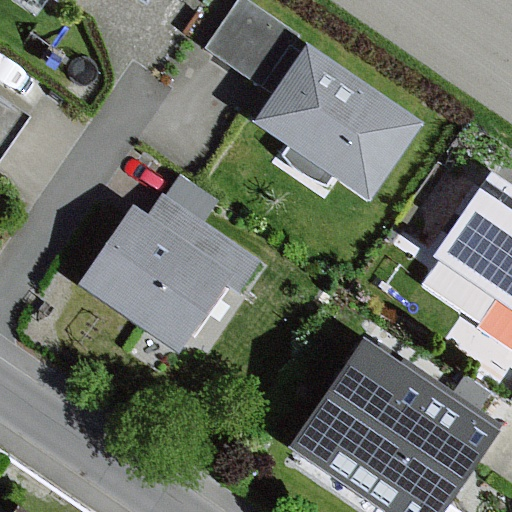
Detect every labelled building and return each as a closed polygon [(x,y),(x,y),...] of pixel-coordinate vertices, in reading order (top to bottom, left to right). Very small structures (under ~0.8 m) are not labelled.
[(126,0),(142,11),(148,0),(126,0)] [(293,36),(240,0),(236,0),(201,52),(256,90),(293,36)] [(360,209),(413,133),(299,55),(247,131),(284,157),(281,162),(289,171),(299,179),(310,185),(323,189),(326,185),(360,209)] [(0,154),(23,121),(0,105),(0,154)] [(174,177),(158,200),(199,229),(215,206),(174,177)] [(511,201),(483,182),(425,268),(430,271),(487,311),(475,328),(511,353),(511,201)] [(158,200),(140,225),(224,285),(239,295),(258,269),(199,229),(158,200)] [(140,225),(128,216),(73,292),(170,361),(224,285),(140,225)] [(487,311),(430,271),(417,289),(475,328),(487,311)] [(398,362),(373,400),(477,468),(502,429),(398,362)] [(373,400),(367,397),(344,433),(316,415),(283,467),(352,511),(447,511),(477,468),(373,400)]
